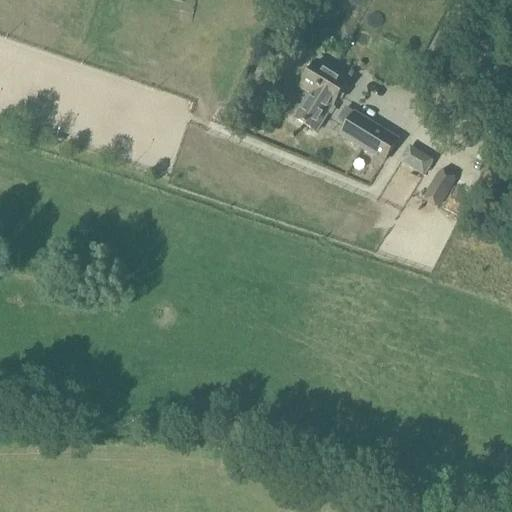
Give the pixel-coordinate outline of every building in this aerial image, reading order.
[(300,54),(308,48),(306,39),(298,36),(291,41),(292,50),(300,54)] [(316,134),(332,109),(332,110),(349,82),(317,63),(300,91),(310,96),(295,121),(316,134)] [(511,110),(511,69),(495,105),(511,113),(511,110)] [(355,115),(341,137),(362,149),(376,127),(355,115)] [(376,127),(362,149),(384,163),(398,141),(376,127)] [(434,162),(410,147),(400,163),(424,178),(434,162)] [(439,173),(425,194),(427,200),(436,205),(442,203),(455,182),(454,176),(445,170),(439,173)]
